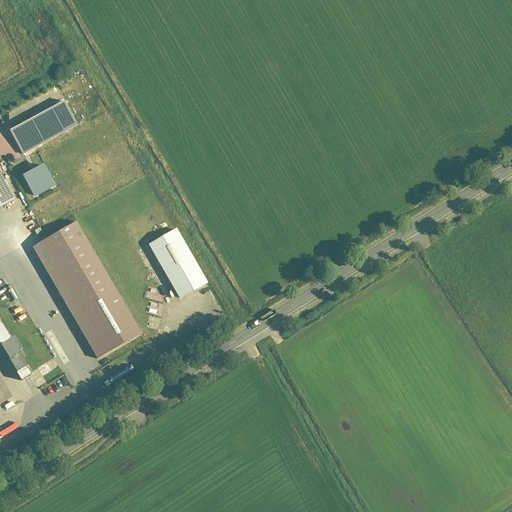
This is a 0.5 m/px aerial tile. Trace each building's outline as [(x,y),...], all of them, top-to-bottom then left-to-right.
[(65,104),(9,133),(21,155),(76,127),(65,104)] [(23,179),(34,200),(54,189),(43,168),(23,179)] [(0,175),(0,211),(15,203),(0,175)] [(79,225),(34,250),(98,364),(142,339),(79,225)] [(175,232),(149,247),(181,304),(207,289),(175,232)] [(0,379),(0,407),(12,399),(0,379)]
